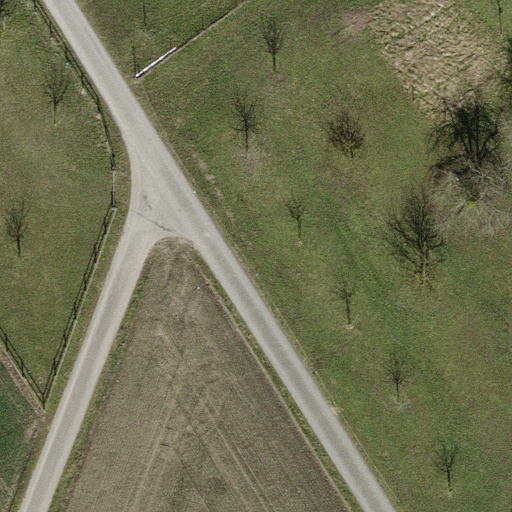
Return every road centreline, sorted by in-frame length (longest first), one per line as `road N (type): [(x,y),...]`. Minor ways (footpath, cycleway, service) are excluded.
road 1 (unclassified): [(57,0),(383,511)]
road 2 (track): [(165,174),(32,511)]
